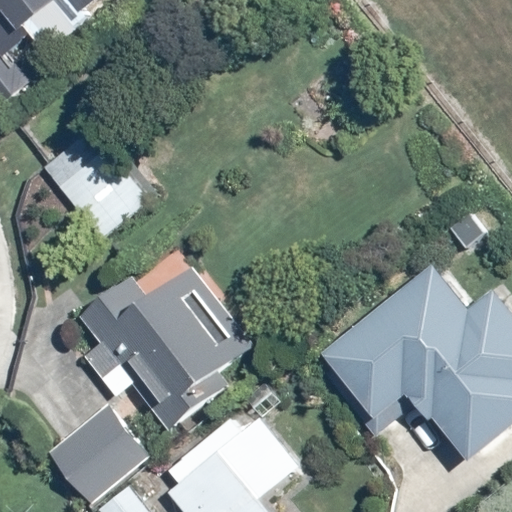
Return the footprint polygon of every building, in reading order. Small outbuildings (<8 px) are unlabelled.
[(0,0),(0,103),(24,84),(7,63),(30,44),(26,40),(66,8),(59,0),(0,0)] [(53,149),(86,231),(163,200),(130,118),(53,149)] [(465,294),(436,258),(325,349),(379,416),(415,387),(476,462),(511,432),(511,303),(488,275),(465,294)] [(96,332),(80,343),(112,390),(130,377),(169,432),(213,401),(208,394),(260,357),(194,264),(150,295),(131,269),(78,306),(96,332)] [(123,479),(150,458),(109,406),(52,450),(93,502),(123,479)] [(251,425),(239,410),(173,462),(183,474),(176,480),(201,511),(284,511),(272,495),(312,463),(270,410),(251,425)] [(95,511),(148,511),(123,479),(93,502),(90,505),(95,511)]
